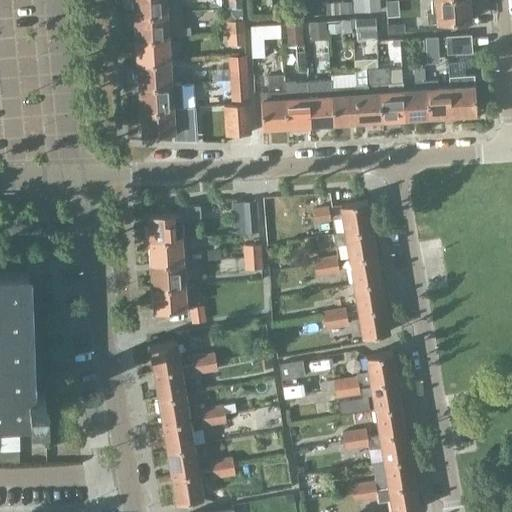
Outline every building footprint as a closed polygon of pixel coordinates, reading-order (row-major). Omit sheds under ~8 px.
[(132,14),(165,12),(164,0),(131,0),(132,1),(133,0),(134,13),(132,13),(132,14)] [(350,0),(351,12),(364,11),(380,10),(378,0),(350,0)] [(426,22),(437,21),(469,19),(467,0),(429,0),(430,11),(425,11),(426,22)] [(134,38),(167,35),(166,16),(170,16),(170,11),(165,12),(132,14),(132,15),(134,15),(135,36),(134,36),(134,38)] [(374,16),(353,17),(355,36),(375,35),(374,16)] [(243,31),(242,19),(226,20),(226,32),(243,31)] [(348,22),(300,23),(301,43),(349,41),(348,22)] [(251,56),(263,55),(262,37),(279,36),(278,23),(250,25),(251,56)] [(387,33),(404,31),(404,23),(387,24),(387,33)] [(227,44),(244,43),(243,31),(226,32),(227,44)] [(446,53),(470,51),(470,45),(471,45),(471,33),(453,34),(453,35),(445,36),(446,53)] [(136,62),(169,59),(167,39),(172,39),(172,35),(167,35),(134,38),(134,39),(135,38),(136,46),(134,46),(135,48),(136,48),(137,60),(135,61),(136,62)] [(137,85),(174,83),(170,83),(169,64),(173,63),(173,59),(169,59),(136,62),(136,63),(137,62),(138,84),(137,84),(137,85)] [(402,89),(401,82),(389,82),(388,66),(377,67),(378,83),(380,119),(404,117),(402,89)] [(230,80),(246,79),(246,67),(229,68),(230,80)] [(357,121),(380,119),(378,83),(377,67),(366,68),(367,84),(354,85),(357,121)] [(404,117),(428,116),(426,80),(424,80),(423,67),(413,68),(415,88),(402,89),(404,117)] [(286,125),(283,79),(282,73),(266,75),(267,91),(259,92),(260,99),(262,127),(286,125)] [(449,76),(449,86),(451,114),(476,113),(473,75),(449,76)] [(246,79),(230,80),(231,103),(248,102),(246,79)] [(307,80),(294,80),(294,79),(283,79),(286,125),(309,124),(307,80)] [(331,86),(322,87),(322,79),(307,80),(309,124),(333,122),(331,86)] [(451,114),(449,86),(437,87),(437,79),(426,80),(428,116),(451,114)] [(174,83),(137,85),(137,86),(138,86),(139,94),(138,94),(138,96),(139,96),(140,108),(138,108),(138,109),(171,107),(182,106),(180,83),(174,83)] [(333,122),(357,121),(354,85),(342,86),(331,86),(333,122)] [(248,102),(231,103),(223,104),(225,134),(250,132),(248,102)] [(172,119),(193,117),(192,106),(171,107),(138,109),(138,110),(140,110),(141,132),(140,132),(140,134),(177,132),(177,130),(173,131),(172,119)] [(230,201),(233,231),(258,229),(255,199),(230,201)] [(344,231),(371,226),(366,199),(339,204),(344,231)] [(177,212),(145,214),(146,215),(147,215),(147,223),(146,223),(146,224),(147,224),(148,237),(147,237),(147,238),(180,236),(179,224),(190,223),(190,219),(200,219),(199,206),(177,208),(177,212)] [(314,221),(329,218),(327,206),(312,209),(314,221)] [(348,257),(375,252),(371,226),(344,231),(332,233),(334,245),(346,243),(348,257)] [(148,262),(187,260),(187,259),(182,259),(181,248),(194,247),(193,236),(185,236),(147,238),(147,239),(148,238),(150,261),(148,261),(148,262)] [(244,256),(260,255),(259,243),(243,244),(244,256)] [(353,283),(380,278),(375,252),(348,257),(353,283)] [(245,268),(259,267),(261,267),(260,255),(244,256),(245,268)] [(324,257),(326,273),(338,271),(335,255),(324,257)] [(315,275),(326,273),(324,257),(312,259),(315,275)] [(195,260),(187,260),(148,262),(150,262),(150,271),(149,271),(149,272),(150,272),(151,285),(150,285),(188,283),(183,283),(183,270),(186,269),(186,272),(195,273),(195,260)] [(45,407),(44,394),(44,393),(31,393),(27,273),(26,272),(0,272),(0,419),(31,419),(32,418),(32,407),(45,407)] [(357,309),(384,304),(380,278),(353,283),(357,309)] [(188,283),(150,285),(150,286),(151,286),(153,309),(152,309),(152,311),(185,308),(183,284),(188,284),(188,283)] [(192,322),(204,320),(202,304),(189,306),(192,322)] [(362,335),(389,331),(384,304),(357,309),(362,335)] [(332,309),(335,325),(347,323),(344,307),(332,309)] [(324,327),(335,325),(332,309),(321,311),(324,327)] [(179,366),(178,356),(175,340),(148,344),(149,346),(150,345),(154,371),(179,366)] [(370,382),(396,377),(392,351),(365,355),(368,370),(355,373),(355,376),(344,378),(347,394),(359,392),(357,384),(370,382)] [(202,354),(204,370),(216,368),(214,352),(202,354)] [(157,396),(157,397),(184,392),(181,377),(193,375),(193,372),(204,370),(202,354),(190,356),(192,364),(179,366),(154,371),(159,396),(157,396)] [(277,364),(280,379),(304,375),(301,359),(277,364)] [(374,408),(401,403),(396,377),(370,382),(374,408)] [(336,396),(347,394),(344,378),(333,380),(336,396)] [(159,398),(163,423),(188,419),(201,417),(199,408),(198,402),(186,404),(184,392),(157,397),(157,398),(159,398)] [(379,434),(405,430),(401,403),(374,408),(379,433),(379,434)] [(210,406),(213,422),(225,420),(223,404),(210,406)] [(210,406),(199,408),(201,417),(202,424),(213,422),(210,406)] [(166,449),(193,444),(188,419),(163,423),(167,448),(166,448),(166,449)] [(379,433),(366,435),(365,428),(353,430),(356,446),(368,444),(369,448),(381,446),(383,460),(410,456),(405,430),(379,434),(379,433)] [(345,448),(356,446),(353,430),(342,432),(345,448)] [(0,462),(18,462),(18,446),(18,432),(0,431),(0,462)] [(172,474),(197,470),(193,444),(166,449),(166,450),(168,450),(172,474)] [(219,459),(222,474),(234,472),(231,456),(219,459)] [(388,486),(414,482),(410,456),(383,460),(388,486)] [(222,474),(219,459),(208,461),(211,476),(222,474)] [(202,497),(199,481),(197,470),(172,474),(176,500),(175,500),(175,502),(202,497)] [(307,493),(326,494),(326,483),(341,484),(341,474),(308,472),(307,493)] [(388,486),(375,488),(374,480),(362,482),(365,498),(377,496),(378,501),(390,499),(392,511),(396,511),(419,508),(414,482),(388,486)] [(353,500),(365,498),(362,482),(351,484),(353,500)]
